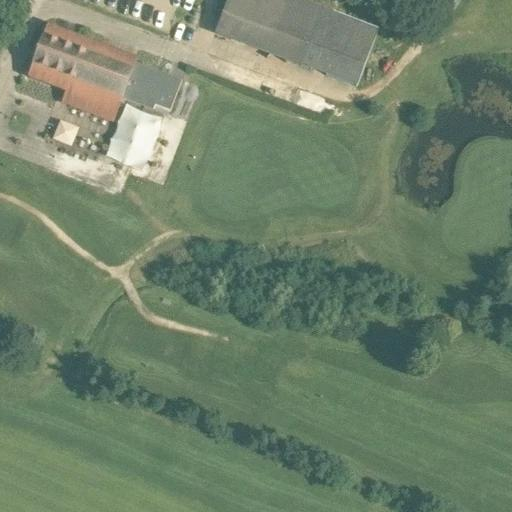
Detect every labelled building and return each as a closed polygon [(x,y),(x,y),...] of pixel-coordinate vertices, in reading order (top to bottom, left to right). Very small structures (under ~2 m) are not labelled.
[(228,0),(215,36),(264,55),(303,69),(324,11),(292,0),(228,0)] [(303,69),(355,89),(376,31),(324,11),(303,69)] [(119,101),(152,113),(164,79),(132,67),(133,63),(47,31),(29,80),(72,96),(68,107),(111,123),(119,101)] [(74,147),(80,127),(61,122),(55,141),(74,147)] [(79,151),(99,155),(102,134),(82,131),(79,151)]
